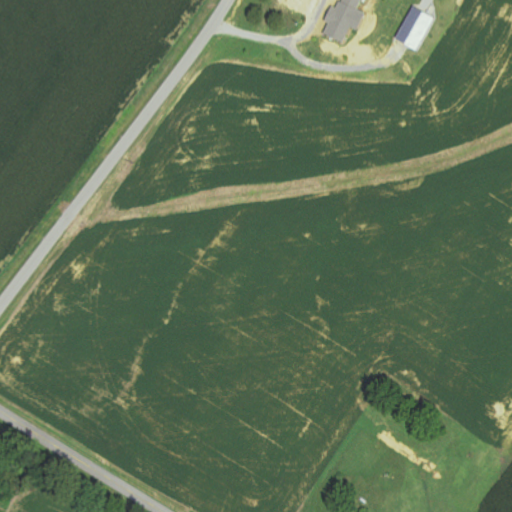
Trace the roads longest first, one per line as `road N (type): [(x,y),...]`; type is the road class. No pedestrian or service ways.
road 1 (residential): [(0,307),(226,0)]
road 2 (tertiary): [(161,511),(0,411)]
